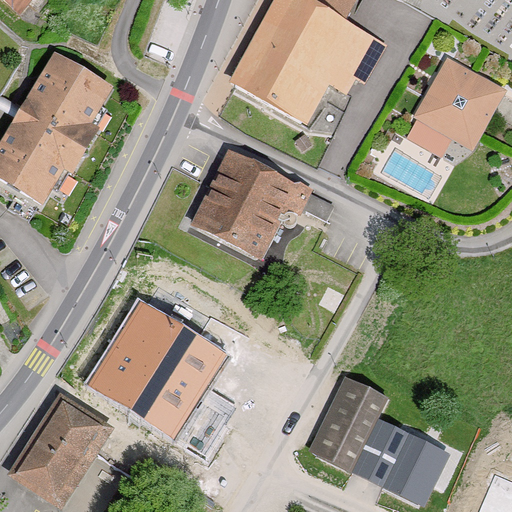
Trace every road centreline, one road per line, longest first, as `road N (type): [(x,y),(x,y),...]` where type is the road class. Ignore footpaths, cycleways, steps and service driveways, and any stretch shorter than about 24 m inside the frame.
road 1 (tertiary): [(0,410),(76,307),(180,102)]
road 2 (residential): [(235,511),(397,224)]
road 3 (residential): [(180,102),(397,224)]
road 4 (residential): [(397,224),(482,249),(511,220)]
